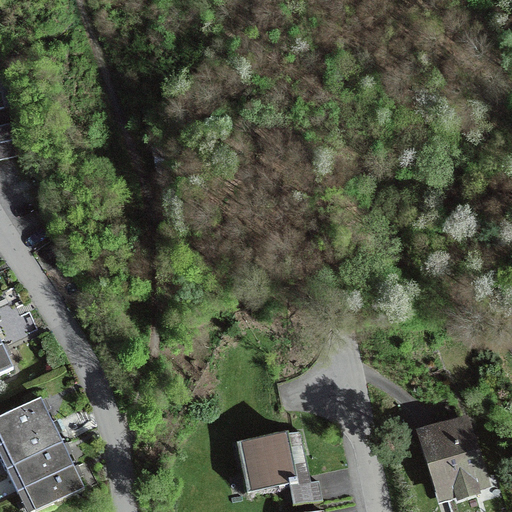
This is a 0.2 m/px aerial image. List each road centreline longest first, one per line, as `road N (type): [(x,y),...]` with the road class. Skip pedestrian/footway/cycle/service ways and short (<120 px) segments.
road 1 (track): [(81,0),(159,261),(156,355),(119,448)]
road 2 (track): [(146,212),(234,275),(304,289),(350,275),(432,79)]
road 3 (residential): [(0,219),(97,387),(119,448),(126,511)]
road 4 (residential): [(343,334),(377,511)]
